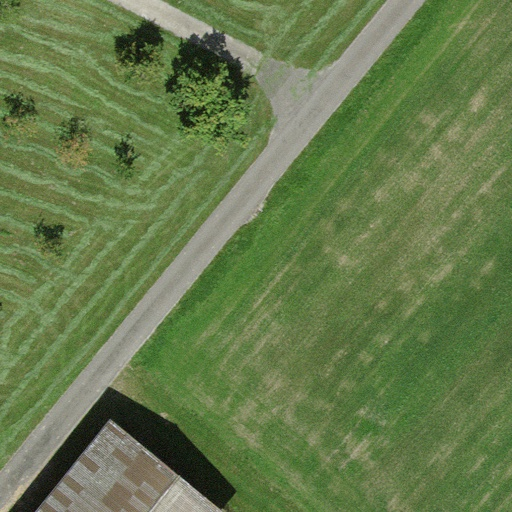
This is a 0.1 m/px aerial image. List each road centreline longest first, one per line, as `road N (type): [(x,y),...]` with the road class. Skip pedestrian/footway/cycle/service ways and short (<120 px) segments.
road 1 (track): [(0,501),(416,0)]
road 2 (track): [(126,0),(332,101)]
